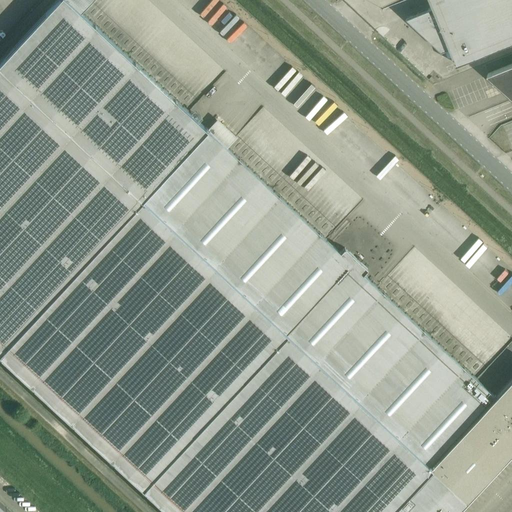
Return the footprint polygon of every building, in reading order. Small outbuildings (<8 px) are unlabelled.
[(340,252),(81,11),(91,0),(55,0),(0,60),(0,355),(169,511),(455,511),(511,451),(511,377),(495,396),(363,273),(367,268),(344,247),(340,252)] [(229,0),(215,0),(214,2),(241,27),(249,18),(229,0)] [(457,64),(511,40),(511,0),(430,0),(433,6),(406,17),(442,50),(450,47),(457,64)] [(258,22),(240,38),(244,43),(262,26),(258,22)] [(511,63),(487,73),(511,94),(511,63)] [(325,109),(328,113),(340,102),(337,98),(325,109)] [(421,191),(430,183),(426,179),(418,187),(421,191)] [(299,198),(313,184),(310,180),(295,194),(299,198)] [(322,220),(326,223),(342,206),(338,202),(322,220)] [(398,288),(405,281),(402,278),(395,285),(398,288)] [(477,345),(481,348),(487,341),(483,338),(477,345)] [(12,511),(0,500),(0,511),(12,511)]
